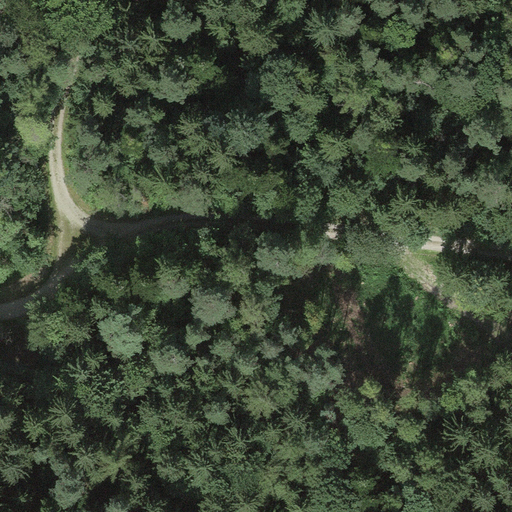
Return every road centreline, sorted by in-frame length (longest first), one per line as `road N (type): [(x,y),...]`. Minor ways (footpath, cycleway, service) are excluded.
road 1 (track): [(0,315),(51,294),(117,237),(156,222),(218,218),(511,255)]
road 2 (track): [(0,366),(22,360),(51,294),(64,219),(49,143),(63,80),(101,0)]
